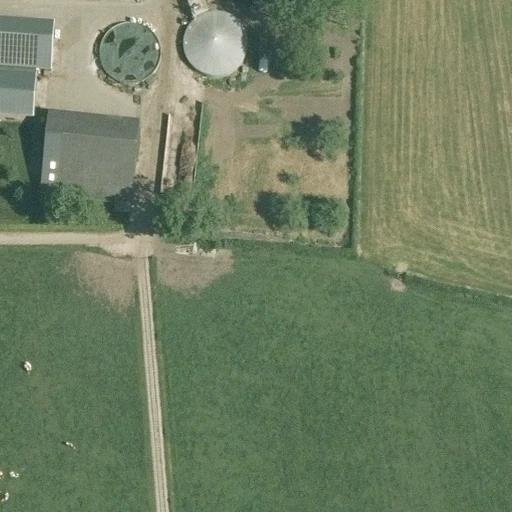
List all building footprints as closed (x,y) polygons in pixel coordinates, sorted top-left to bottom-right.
[(184,46),(186,55),(191,65),(198,71),(204,74),(212,76),(223,75),(232,71),(240,65),(245,59),(247,49),(246,39),(245,32),(242,25),(235,18),(226,14),(216,12),(206,15),(193,22),(186,31),(185,36),(184,46)] [(0,108),(35,111),(37,61),(40,23),(0,20),(0,108)] [(101,54),(103,65),(110,75),(118,82),(129,85),(140,83),(149,79),(156,71),(160,60),(160,47),(155,37),(148,29),(139,25),(128,23),(118,26),(108,34),(102,45),(101,54)] [(41,190),(133,200),(140,124),(51,114),(41,190)] [(175,116),(174,166),(198,167),(199,117),(175,116)]
